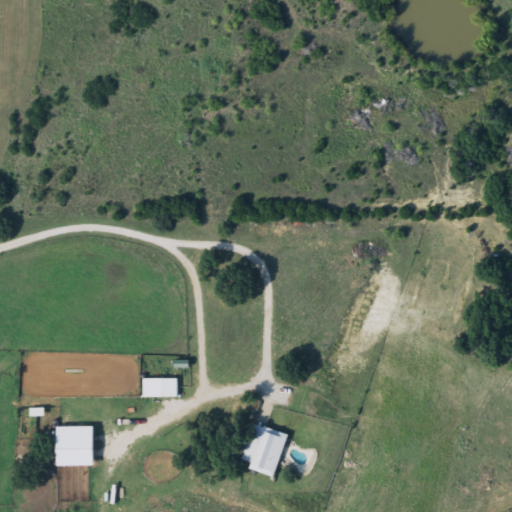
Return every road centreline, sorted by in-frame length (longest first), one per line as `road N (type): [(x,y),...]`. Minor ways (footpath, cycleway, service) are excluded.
road 1 (residential): [(364,285),(224,252),(84,233),(0,249)]
road 2 (residential): [(338,511),(392,373),(392,306),(364,285)]
